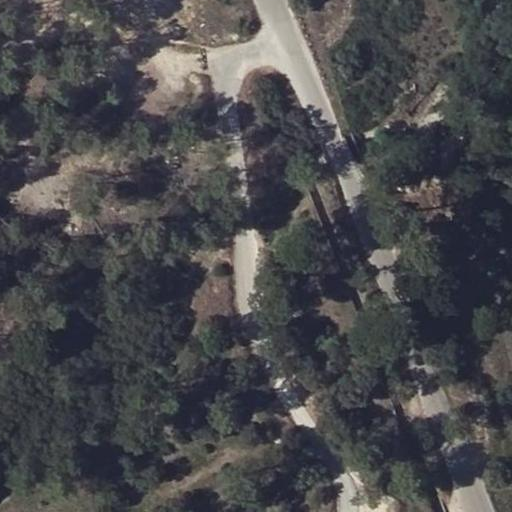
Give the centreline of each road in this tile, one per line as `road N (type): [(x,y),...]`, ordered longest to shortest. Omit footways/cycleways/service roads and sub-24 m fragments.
road 1 (tertiary): [(268,0),(347,178),(476,511)]
road 2 (track): [(226,67),(83,48),(0,64)]
road 3 (track): [(347,178),(449,153),(476,163),(511,211)]
